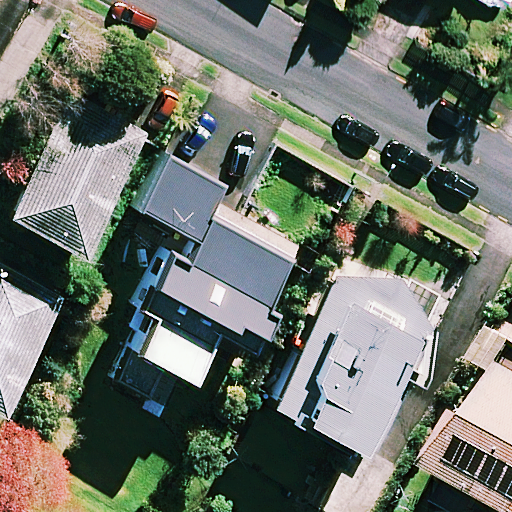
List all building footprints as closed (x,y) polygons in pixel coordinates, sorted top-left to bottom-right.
[(138,124),(65,82),(0,195),(0,196),(72,238),(138,124)] [(217,175),(161,145),(134,195),(189,225),(179,245),(161,235),(131,291),(146,299),(104,377),(158,406),(208,313),(244,332),(267,289),(259,285),(281,246),(202,203),(217,175)] [(415,313),(429,290),(348,240),(260,386),(334,431),(382,350),(406,365),(431,323),(415,313)] [(0,381),(53,289),(0,258),(0,381)] [(511,334),(428,492),(465,511),(469,511),(481,489),(511,505),(511,334)]
